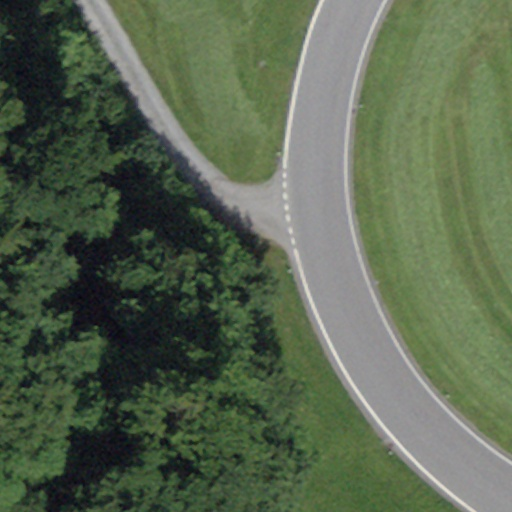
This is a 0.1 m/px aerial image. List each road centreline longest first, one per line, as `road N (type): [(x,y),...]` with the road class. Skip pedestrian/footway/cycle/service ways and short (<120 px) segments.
road 1 (tertiary): [(511,503),(414,426),(350,325),(317,181),(327,68),(358,0)]
road 2 (track): [(317,181),(220,193),(78,0)]
